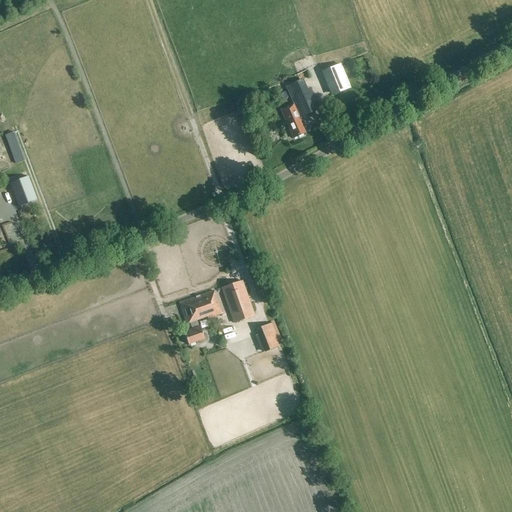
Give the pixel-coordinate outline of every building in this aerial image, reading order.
[(351,57),(332,65),(342,89),(360,82),(351,57)] [(298,119),(319,110),(310,89),(291,97),(294,104),(281,110),(293,139),(304,134),(298,119)] [(37,201),(28,176),(9,183),(18,208),(37,201)] [(255,316),(243,281),(221,288),(233,324),(255,316)] [(222,314),(214,291),(179,304),(187,325),(191,323),(193,329),(189,331),(189,332),(185,334),(189,344),(196,342),(197,344),(199,345),(207,343),(209,340),(207,334),(204,332),(203,333),(200,327),(199,327),(197,321),(208,317),(208,319),(222,314)] [(267,352),(281,346),(273,324),(258,330),(267,352)]
